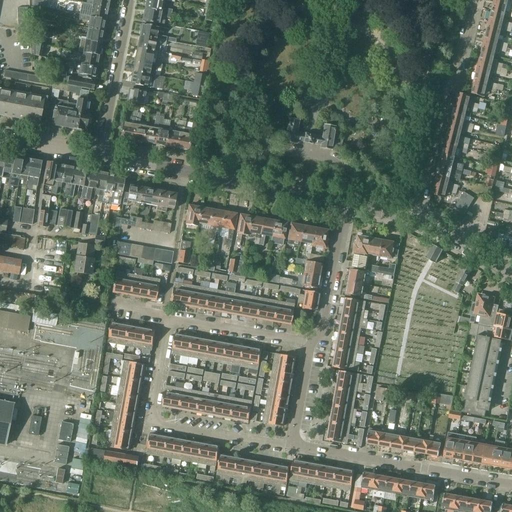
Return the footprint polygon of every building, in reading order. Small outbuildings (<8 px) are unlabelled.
[(87,0),(86,4),(108,8),(109,3),(110,3),(111,0),(87,0)] [(158,0),(146,0),(146,5),(147,5),(146,9),(169,13),(172,14),(172,10),(165,9),(161,9),(163,1),(158,0)] [(511,6),(494,2),(491,12),(505,15),(505,16),(509,17),(510,11),(511,11),(511,6)] [(82,3),(80,15),(87,17),(105,20),(106,16),(108,16),(109,10),(108,9),(108,8),(86,4),(82,3)] [(144,14),(143,20),(144,20),(144,22),(158,25),(160,16),(171,19),(172,14),(169,13),(146,9),(145,14),(144,14)] [(214,10),(206,9),(205,21),(212,22),(214,10)] [(491,12),(489,22),(511,28),(511,23),(507,22),(508,20),(504,19),(505,16),(505,15),(491,12)] [(87,17),(86,20),(90,21),(88,29),(105,33),(106,25),(105,25),(105,20),(87,17)] [(511,28),(489,22),(486,32),(500,36),(501,32),(505,33),(505,31),(511,33),(511,29),(511,28)] [(142,26),(140,32),(142,32),(141,37),(166,42),(175,43),(176,39),(156,35),(158,27),(143,24),(143,26),(142,26)] [(81,36),(81,40),(101,44),(102,39),(104,39),(105,33),(88,29),(87,36),(81,35),(81,36)] [(486,32),(484,42),(507,49),(508,44),(502,43),(503,40),(499,39),(500,36),(486,32)] [(205,33),(203,48),(212,49),(214,35),(205,33)] [(138,41),(137,48),(153,51),(159,52),(160,45),(165,46),(166,42),(141,37),(140,42),(138,41)] [(81,40),(78,52),(84,53),(100,57),(102,49),(100,49),(101,44),(81,40)] [(484,42),(481,53),(495,56),(496,52),(500,53),(500,51),(506,53),(506,52),(507,49),(484,42)] [(44,46),(31,43),(31,55),(41,57),(44,46)] [(137,48),(136,55),(137,55),(136,60),(142,61),(162,65),(163,61),(153,59),(152,59),(153,51),(137,48)] [(192,59),(193,59),(201,60),(203,53),(193,52),(192,59)] [(71,63),(78,65),(81,65),(96,68),(97,63),(99,63),(100,57),(84,53),(81,65),(71,63)] [(481,53),(479,63),(502,69),(503,64),(497,63),(498,61),(494,60),(494,59),(495,56),(481,53)] [(134,65),(133,71),(134,71),(134,72),(149,75),(155,76),(157,68),(161,69),(162,65),(142,61),(136,60),(135,65),(134,65)] [(71,63),(70,67),(70,68),(80,70),(79,77),(94,80),(94,78),(96,79),(97,73),(95,72),(96,68),(81,65),(78,65),(71,63)] [(479,63),(476,73),(490,76),(490,73),(495,74),(495,72),(501,73),(502,69),(479,63)] [(132,77),(130,83),(132,83),(132,85),(146,87),(147,87),(153,88),(155,76),(149,75),(134,72),(133,77),(132,77)] [(476,73),(474,83),(497,89),(498,84),(492,83),(493,81),(489,80),(490,76),(476,73)] [(195,74),(193,83),(204,85),(206,86),(208,76),(195,74)] [(67,85),(81,88),(93,90),(95,82),(69,77),(68,77),(64,76),(63,84),(67,85)] [(190,94),(192,83),(164,78),(162,89),(190,94)] [(66,91),(67,85),(63,84),(54,83),(51,97),(58,99),(59,90),(66,91)] [(204,85),(193,83),(192,83),(190,94),(202,96),(204,85)] [(474,83),(471,94),(484,97),(485,93),(490,94),(490,92),(496,93),(497,89),(474,83)] [(81,90),(81,88),(67,85),(66,91),(76,93),(77,89),(81,90)] [(76,93),(76,96),(80,96),(80,99),(79,99),(78,105),(77,111),(79,111),(76,129),(84,130),(85,127),(86,128),(89,113),(87,113),(88,109),(89,110),(91,102),(89,102),(90,101),(85,100),(87,91),(81,90),(77,89),(76,93)] [(0,114),(40,122),(43,105),(46,106),(48,97),(44,96),(44,99),(0,90),(0,114)] [(128,95),(127,100),(128,101),(128,102),(142,105),(145,94),(130,91),(129,96),(128,95)] [(457,93),(455,103),(478,109),(479,104),(473,103),(474,101),(470,100),(470,96),(461,94),(457,93)] [(57,125),(64,127),(67,109),(68,104),(68,102),(56,100),(55,107),(52,123),(57,124),(57,125)] [(455,103),(452,113),(470,118),(471,113),(471,112),(477,113),(478,109),(455,103)] [(67,109),(64,127),(71,128),(71,127),(74,127),(74,128),(76,129),(79,111),(77,111),(78,105),(74,104),(74,105),(68,104),(67,109)] [(122,130),(120,139),(127,140),(127,139),(133,140),(136,122),(136,120),(138,113),(138,112),(139,106),(134,105),(131,125),(131,126),(123,124),(123,125),(121,125),(120,130),(122,130)] [(452,113),(450,123),(473,129),(474,125),(468,123),(468,121),(469,121),(470,118),(452,113)] [(286,137),(285,142),(295,144),(296,141),(304,142),(304,143),(308,144),(313,145),(313,144),(321,145),(320,148),(331,150),(332,145),(337,146),(338,146),(337,145),(341,146),(343,139),(339,138),(338,143),(332,142),(335,127),(324,125),(322,138),(314,136),(314,135),(310,135),(305,134),(297,133),(300,120),(289,118),(287,131),(281,130),(280,136),(286,137)] [(168,132),(166,147),(172,148),(172,146),(177,147),(182,121),(178,121),(176,126),(175,126),(174,133),(168,132)] [(182,121),(177,147),(183,148),(182,150),(189,151),(190,143),(191,143),(192,137),(191,137),(191,136),(195,137),(196,131),(195,131),(196,124),(193,124),(192,130),(184,129),(185,122),(182,121)] [(136,122),(133,140),(137,140),(137,142),(143,143),(146,128),(139,127),(139,126),(139,122),(136,122)] [(450,123),(447,133),(460,137),(461,133),(465,134),(466,132),(472,134),(473,129),(450,123)] [(146,128),(143,143),(149,144),(149,142),(154,143),(158,125),(154,124),(153,130),(146,128)] [(158,125),(154,143),(160,144),(160,146),(166,147),(168,132),(169,126),(162,124),(162,126),(158,125)] [(507,126),(498,124),(496,135),(504,137),(507,126)] [(447,133),(444,143),(468,149),(469,145),(463,144),(464,141),(459,140),(460,137),(447,133)] [(444,143),(442,154),(455,157),(459,158),(460,155),(461,152),(467,154),(468,149),(444,143)] [(442,154),(439,164),(463,169),(464,165),(458,164),(458,162),(454,161),(454,160),(455,157),(442,154)] [(6,155),(2,178),(6,179),(5,185),(9,186),(10,186),(15,157),(7,155),(6,155)] [(9,186),(8,190),(13,191),(14,186),(18,186),(19,180),(23,158),(15,157),(10,186),(9,186)] [(23,158),(19,180),(23,181),(22,188),(27,189),(32,160),(23,158)] [(32,160),(27,189),(31,190),(32,186),(37,186),(39,178),(42,162),(32,160)] [(43,185),(51,187),(55,165),(47,163),(43,185)] [(52,187),(51,194),(56,195),(57,187),(61,188),(62,184),(65,166),(56,164),(52,187)] [(439,164),(437,174),(450,177),(460,180),(462,174),(470,176),(471,172),(463,169),(439,164)] [(501,164),(499,170),(511,173),(511,168),(505,166),(504,167),(503,165),(501,164)] [(65,166),(62,184),(66,184),(64,196),(68,197),(74,168),(65,166)] [(489,173),(495,175),(497,168),(490,166),(489,173)] [(74,168),(68,197),(73,198),(75,186),(79,187),(82,169),(74,168)] [(82,169),(79,187),(83,187),(81,199),(85,200),(91,171),(82,169)] [(91,171),(85,200),(90,201),(92,189),(96,189),(99,172),(91,171)] [(96,189),(95,195),(98,196),(97,202),(102,203),(108,174),(99,172),(96,189)] [(108,174),(102,203),(110,204),(112,198),(113,193),(116,175),(108,174)] [(437,174),(434,184),(457,190),(458,186),(452,184),(453,182),(449,181),(450,177),(437,174)] [(112,198),(110,204),(118,206),(120,205),(125,177),(116,175),(113,193),(112,198)] [(434,184),(432,195),(445,198),(446,194),(450,195),(450,193),(456,194),(457,190),(434,184)] [(130,185),(127,201),(134,202),(133,207),(137,208),(141,187),(130,185)] [(141,187),(137,208),(143,208),(143,204),(150,205),(153,189),(141,187)] [(153,189),(150,205),(157,207),(156,211),(161,212),(165,191),(153,189)] [(165,191),(161,212),(166,213),(167,208),(173,210),(176,194),(165,191)] [(464,192),(461,197),(471,204),(474,198),(464,192)] [(458,202),(468,209),(471,204),(461,197),(458,202)] [(458,202),(455,207),(465,214),(468,209),(458,202)] [(196,232),(198,223),(201,208),(198,207),(198,206),(191,205),(189,208),(188,208),(187,214),(188,214),(186,224),(184,224),(183,230),(196,232)] [(12,222),(19,223),(21,208),(15,207),(12,222)] [(201,208),(198,223),(205,224),(210,225),(212,210),(207,209),(207,208),(201,207),(201,208)] [(462,219),(465,214),(455,207),(451,212),(462,219)] [(23,209),(21,223),(32,225),(34,210),(23,209)] [(63,227),(66,210),(60,209),(57,226),(63,227)] [(66,210),(63,227),(69,228),(72,211),(66,210)] [(208,236),(207,239),(215,240),(216,232),(220,233),(221,227),(222,227),(224,212),(223,212),(223,211),(219,210),(218,211),(212,210),(210,225),(209,229),(208,236)] [(38,226),(46,228),(48,212),(40,211),(38,226)] [(57,212),(51,211),(48,225),(55,226),(57,212)] [(224,212),(222,227),(229,228),(227,240),(232,241),(234,229),(236,214),(231,213),(231,212),(226,211),(226,212),(224,212)] [(83,213),(76,212),(73,229),(80,230),(83,213)] [(240,214),(235,245),(239,246),(240,242),(242,235),(245,235),(248,236),(251,216),(249,216),(249,217),(247,216),(247,215),(241,214),(240,214)] [(89,224),(89,226),(88,235),(96,236),(99,216),(91,215),(89,224)] [(128,226),(134,227),(135,217),(130,216),(129,220),(122,219),(120,229),(127,230),(128,226)] [(248,236),(248,237),(255,238),(254,244),(258,245),(259,239),(260,235),(263,219),(258,218),(258,217),(251,216),(248,236)] [(142,219),(135,217),(134,227),(146,229),(147,223),(141,222),(142,219)] [(259,239),(258,245),(263,246),(265,236),(272,237),(275,221),(273,221),(273,220),(269,219),(269,220),(263,219),(260,235),(259,239)] [(146,229),(157,232),(159,222),(153,221),(153,224),(147,223),(146,229)] [(272,237),(271,243),(278,245),(283,246),(283,244),(284,239),(287,224),(281,223),(282,221),(277,221),(277,222),(275,221),(272,237)] [(171,224),(159,222),(157,232),(169,234),(171,224)] [(291,225),(287,245),(300,247),(300,243),(303,227),(302,227),(302,225),(298,224),(297,226),(291,225)] [(303,227),(300,243),(307,244),(305,254),(307,259),(309,260),(310,254),(312,246),(315,229),(310,228),(310,227),(305,226),(305,227),(303,227)] [(500,230),(499,234),(511,237),(511,227),(509,227),(508,232),(506,231),(500,230)] [(315,229),(312,246),(326,249),(328,241),(329,241),(329,239),(327,239),(329,230),(324,229),(324,231),(322,230),(322,229),(316,228),(315,229)] [(0,245),(19,249),(19,250),(23,251),(24,245),(26,245),(27,240),(25,240),(25,239),(20,238),(21,237),(0,233),(0,245)] [(511,237),(499,234),(498,239),(504,240),(503,240),(502,246),(511,248),(511,237)] [(349,261),(348,267),(366,270),(367,265),(368,259),(368,256),(368,254),(371,239),(359,237),(357,244),(356,244),(354,253),(352,262),(349,261)] [(103,246),(104,239),(95,238),(94,245),(103,246)] [(371,239),(368,254),(380,256),(383,241),(381,241),(381,240),(377,239),(377,240),(371,239)] [(180,251),(178,263),(187,264),(189,252),(191,242),(181,241),(180,251)] [(383,241),(380,256),(392,259),(395,244),(389,243),(389,241),(385,241),(385,242),(383,241)] [(115,254),(122,256),(124,244),(118,242),(115,254)] [(72,268),(72,272),(91,275),(93,259),(92,259),(94,247),(79,244),(75,269),(72,268)] [(130,245),(124,244),(122,256),(128,257),(130,245)] [(426,258),(433,262),(435,263),(443,250),(433,244),(426,258)] [(128,257),(134,258),(136,246),(130,245),(128,257)] [(134,258),(138,258),(141,259),(143,247),(136,246),(134,258)] [(146,260),(153,261),(155,249),(149,248),(146,260)] [(161,250),(155,249),(153,261),(159,262),(161,250)] [(159,262),(165,263),(167,251),(161,250),(159,262)] [(310,254),(309,260),(323,263),(324,257),(310,254)] [(0,257),(0,271),(19,275),(21,261),(0,257)] [(228,272),(227,275),(230,275),(237,276),(240,277),(241,274),(243,262),(230,259),(228,272)] [(296,259),(295,264),(306,265),(305,274),(319,276),(320,275),(321,275),(321,271),(321,270),(322,264),(307,262),(307,259),(302,260),(296,259)] [(456,283),(452,290),(458,293),(462,286),(463,286),(473,267),(466,263),(465,264),(465,265),(462,263),(459,270),(461,272),(456,282),(456,283)] [(378,267),(377,273),(394,277),(396,265),(390,264),(389,269),(378,267)] [(366,270),(366,272),(377,273),(378,267),(367,265),(366,270)] [(133,276),(130,295),(136,296),(136,297),(138,298),(142,277),(141,277),(143,270),(135,269),(134,276),(133,276)] [(349,275),(348,280),(349,280),(349,282),(363,284),(365,276),(370,276),(376,277),(376,278),(393,281),(394,277),(377,273),(366,272),(351,270),(350,276),(349,275)] [(116,272),(112,292),(119,293),(118,294),(121,294),(125,274),(116,272)] [(150,279),(147,298),(156,300),(160,280),(159,280),(160,274),(152,273),(150,279)] [(292,281),(291,286),(302,288),(303,286),(317,289),(318,283),(319,283),(320,278),(319,278),(319,276),(305,274),(300,273),(298,283),(292,281)] [(125,274),(121,294),(124,295),(124,294),(130,295),(133,276),(125,274)] [(142,277),(138,298),(141,298),(141,297),(147,298),(150,279),(142,277)] [(348,288),(347,294),(361,297),(361,299),(389,304),(390,299),(367,295),(367,293),(362,292),(363,285),(363,284),(349,282),(349,283),(348,283),(347,288),(348,288)] [(174,283),(170,303),(177,304),(176,305),(179,305),(183,284),(174,283)] [(208,289),(205,309),(211,310),(211,311),(213,311),(217,290),(218,284),(210,283),(208,289)] [(183,284),(179,305),(182,306),(182,305),(188,306),(191,286),(183,284)] [(191,286),(188,306),(194,307),(193,308),(196,308),(200,287),(191,286)] [(71,288),(61,287),(60,296),(69,297),(71,288)] [(200,287),(196,308),(199,309),(199,308),(205,309),(208,289),(200,287)] [(225,292),(222,312),(228,313),(228,314),(230,314),(234,294),(235,288),(226,287),(225,292)] [(0,301),(47,308),(49,298),(41,297),(41,296),(0,289),(0,301)] [(217,290),(213,311),(216,312),(216,311),(222,312),(225,292),(217,290)] [(299,296),(298,299),(319,303),(319,300),(318,300),(319,294),(306,291),(305,296),(299,295),(299,296)] [(234,294),(230,314),(233,315),(233,314),(239,315),(243,295),(234,294)] [(473,304),(470,315),(476,317),(476,315),(481,316),(479,324),(489,327),(489,326),(494,327),(497,314),(490,313),(494,299),(485,297),(485,295),(481,294),(481,296),(479,295),(477,305),(473,304)] [(243,295),(239,315),(245,316),(245,317),(247,318),(251,297),(243,295)] [(251,297),(247,318),(250,318),(250,317),(256,318),(260,298),(251,297)] [(260,298),(256,318),(262,319),(262,320),(264,321),(268,300),(260,298)] [(344,305),(344,307),(364,311),(366,302),(346,298),(345,305),(344,305)] [(285,303),(281,324),(284,324),(284,323),(291,325),(295,301),(286,299),(286,303),(285,303)] [(298,299),(297,303),(303,304),(303,309),(316,311),(317,305),(318,305),(319,303),(298,299)] [(268,300),(264,321),(267,321),(267,320),(273,321),(277,301),(268,300)] [(277,301),(273,321),(279,322),(279,323),(281,324),(285,303),(277,301)] [(344,310),(343,316),(367,320),(369,311),(364,311),(344,307),(343,310),(344,310)] [(10,313),(0,311),(0,328),(7,329),(10,313)] [(468,335),(479,337),(500,342),(501,339),(511,341),(511,336),(511,316),(510,316),(511,313),(505,311),(504,315),(498,313),(495,328),(490,327),(470,323),(468,335)] [(341,322),(340,324),(361,328),(366,329),(368,320),(367,320),(343,316),(342,322),(341,322)] [(470,319),(463,317),(462,324),(469,326),(470,319)] [(112,323),(108,343),(117,345),(121,324),(118,323),(118,324),(112,323)] [(121,324),(117,345),(126,346),(129,326),(123,325),(124,324),(121,324)] [(341,327),(340,333),(359,337),(361,328),(340,324),(340,327),(341,327)] [(129,326),(126,346),(134,348),(138,327),(135,326),(135,327),(129,326)] [(138,327),(134,348),(143,349),(146,329),(141,328),(141,327),(138,327)] [(143,349),(142,353),(150,355),(151,351),(152,351),(154,342),(156,331),(146,329),(143,349)] [(338,339),(337,341),(364,346),(365,338),(359,337),(340,333),(339,339),(338,339)] [(176,334),(172,354),(181,356),(185,335),(182,335),(182,336),(176,334)] [(185,335),(181,356),(189,358),(193,338),(187,337),(187,336),(185,335)] [(479,337),(468,387),(466,399),(464,409),(463,413),(485,417),(486,410),(489,411),(490,404),(488,404),(501,342),(500,342),(479,337)] [(193,338),(189,358),(198,359),(202,338),(199,338),(199,339),(193,338)] [(202,338),(198,359),(206,361),(210,341),(204,340),(204,339),(202,338)] [(210,341),(206,361),(215,362),(219,341),(216,341),(216,342),(210,341)] [(219,341),(215,362),(224,364),(227,344),(221,343),(221,342),(219,341)] [(338,344),(337,350),(356,354),(356,353),(364,355),(365,346),(364,346),(337,341),(337,344),(338,344)] [(227,344),(224,364),(232,365),(236,345),(233,344),(233,345),(227,344)] [(232,365),(231,372),(239,374),(241,367),(244,347),(238,346),(239,345),(236,345),(232,365)] [(244,347),(241,367),(249,368),(253,348),(250,347),(250,348),(244,347)] [(249,368),(248,373),(257,375),(262,350),(255,349),(256,348),(253,348),(249,368)] [(335,356),(334,358),(355,362),(356,354),(337,350),(336,356),(335,356)] [(276,354),(274,362),(294,366),(296,357),(288,356),(286,356),(276,354)] [(335,361),(333,367),(340,369),(353,371),(355,362),(334,358),(334,361),(335,361)] [(124,361),(123,370),(144,374),(144,371),(143,371),(144,365),(124,361)] [(274,362),(273,371),(293,374),(294,366),(274,362)] [(123,370),(121,378),(141,382),(142,376),(143,376),(144,374),(123,370)] [(273,371),(271,380),(292,384),(293,378),(294,375),(293,374),(273,371)] [(338,377),(337,380),(358,384),(360,375),(340,371),(339,377),(338,377)] [(121,378),(120,387),(141,391),(141,388),(140,388),(141,382),(121,378)] [(271,380),(269,388),(290,392),(292,384),(271,380)] [(338,383),(337,389),(357,392),(358,384),(337,380),(337,383),(338,383)] [(184,389),(180,409),(186,410),(186,411),(189,411),(192,391),(193,385),(192,383),(187,382),(185,384),(184,389)] [(175,387),(172,408),(174,409),(174,408),(180,409),(184,389),(183,389),(184,384),(176,383),(175,387)] [(166,386),(163,406),(169,407),(169,408),(172,408),(175,387),(166,386)] [(120,387),(118,396),(138,399),(139,393),(140,393),(141,391),(120,387)] [(269,388),(268,397),(289,401),(290,392),(269,388)] [(384,395),(388,396),(389,390),(378,388),(376,400),(383,401),(384,395)] [(335,394),(334,397),(355,401),(357,392),(337,389),(336,394),(335,394)] [(192,391),(189,411),(191,412),(191,411),(197,412),(201,392),(192,391)] [(201,392),(197,412),(203,413),(203,414),(206,415),(209,394),(201,392)] [(209,394),(206,415),(208,415),(208,414),(214,415),(218,395),(209,394)] [(227,397),(223,418),(225,418),(226,417),(231,418),(235,398),(236,395),(230,394),(230,397),(227,397)] [(218,395),(214,415),(220,416),(220,417),(223,418),(227,397),(218,395)] [(453,396),(442,395),(440,404),(452,406),(453,396)] [(118,396),(117,404),(138,408),(138,405),(137,405),(138,399),(118,396)] [(244,400),(240,421),(243,421),(243,420),(249,422),(253,402),(252,402),(253,397),(248,396),(247,401),(244,400)] [(268,397),(266,405),(286,409),(286,410),(287,410),(289,401),(268,397)] [(335,400),(334,406),(353,409),(355,401),(334,397),(334,399),(334,400),(335,400)] [(235,398),(231,418),(237,419),(237,420),(240,421),(244,400),(235,398)] [(0,444),(5,446),(14,404),(0,401),(0,444)] [(117,404),(115,413),(135,416),(136,410),(137,410),(138,408),(117,404)] [(266,405),(265,414),(285,418),(286,410),(286,409),(266,405)] [(332,411),(331,414),(352,418),(353,409),(334,406),(333,412),(332,411)] [(461,420),(462,416),(461,416),(462,413),(459,412),(450,411),(449,418),(461,421),(461,420)] [(111,412),(109,421),(114,421),(135,425),(135,422),(134,422),(135,416),(115,413),(111,412)] [(265,414),(263,423),(273,425),(276,425),(283,427),(285,418),(265,414)] [(332,417),(331,423),(350,426),(352,418),(331,414),(331,417),(332,417)] [(28,434),(28,435),(37,436),(38,436),(41,418),(32,416),(31,416),(28,434)] [(114,421),(112,430),(132,433),(133,427),(134,428),(135,425),(114,421)] [(61,422),(58,440),(70,443),(73,424),(61,422)] [(329,429),(328,431),(349,435),(350,426),(331,423),(329,429)] [(370,429),(367,443),(379,446),(382,431),(370,429)] [(112,430),(111,438),(131,442),(132,439),(131,439),(132,433),(112,430)] [(329,434),(327,440),(347,444),(348,439),(354,440),(355,435),(349,435),(328,431),(328,434),(329,434)] [(382,431),(379,446),(392,448),(395,433),(382,431)] [(395,433),(392,448),(403,450),(405,435),(395,433)] [(447,438),(444,457),(453,459),(458,434),(448,433),(447,438)] [(147,454),(156,456),(160,435),(157,435),(150,434),(147,454)] [(458,434),(453,459),(463,461),(467,436),(458,434)] [(160,435),(156,456),(164,458),(168,437),(162,436),(160,435)] [(405,435),(403,450),(415,452),(418,437),(405,435)] [(429,440),(427,454),(439,457),(442,442),(434,440),(434,437),(430,436),(430,440),(429,440)] [(467,436),(463,461),(472,463),(476,443),(477,438),(467,436)] [(168,437),(164,458),(173,459),(177,438),(174,438),(174,439),(168,437)] [(418,437),(415,452),(427,454),(429,440),(418,437)] [(111,438),(109,447),(129,451),(130,444),(131,445),(131,442),(111,438)] [(177,438),(173,459),(181,461),(185,441),(179,440),(179,439),(177,438)] [(185,441),(181,461),(190,462),(194,441),(191,441),(191,442),(185,441)] [(194,441),(190,462),(198,464),(202,444),(196,443),(196,442),(194,441)] [(495,446),(491,466),(500,468),(504,448),(505,443),(496,441),(495,446)] [(476,443),(472,463),(482,464),(485,444),(476,443)] [(202,444),(198,464),(207,465),(211,444),(208,444),(208,445),(202,444)] [(211,444),(207,465),(216,467),(218,455),(220,447),(213,446),(213,445),(211,444)] [(485,444),(482,464),(491,466),(495,446),(485,444)] [(69,447),(57,445),(53,463),(66,466),(69,447)] [(511,449),(504,448),(500,468),(510,470),(511,459),(511,449)] [(139,457),(106,451),(92,449),(90,459),(138,467),(139,457)] [(221,455),(217,475),(222,476),(221,482),(225,483),(230,456),(227,456),(221,455)] [(230,456),(225,483),(229,484),(230,478),(234,478),(238,458),(232,457),(232,456),(230,456)] [(238,458),(234,478),(239,479),(237,485),(242,486),(247,459),(244,459),(238,458)] [(247,459),(242,486),(246,487),(247,481),(251,482),(255,462),(249,460),(247,459)] [(292,468),(290,480),(293,481),(292,484),(298,485),(303,462),(294,460),(292,468)] [(255,462),(251,482),(256,482),(255,489),(259,489),(264,462),(261,462),(261,463),(255,462)] [(264,462),(259,489),(263,490),(264,484),(269,485),(272,465),(266,464),(267,463),(264,462)] [(298,485),(297,487),(298,487),(307,488),(307,483),(311,463),(309,462),(308,463),(303,462),(298,485)] [(311,463),(307,483),(316,485),(320,465),(314,464),(314,463),(311,463)] [(272,465),(269,485),(273,486),(272,492),(276,493),(281,465),(278,465),(278,466),(272,465)] [(281,465),(276,493),(280,493),(281,487),(286,488),(290,468),(283,467),(284,466),(281,465)] [(320,465),(316,485),(324,487),(328,466),(326,465),(326,466),(320,465)] [(328,466),(324,487),(333,488),(337,468),(331,467),(331,466),(328,466)] [(337,468),(333,488),(341,490),(345,469),(343,469),(337,468)] [(58,469),(56,476),(55,483),(62,485),(65,470),(58,469)] [(345,469),(341,490),(350,492),(354,472),(348,470),(345,469)] [(364,473),(362,489),(374,491),(377,476),(364,473)] [(377,476),(374,491),(386,493),(389,478),(377,476)] [(389,478),(386,493),(398,495),(401,480),(389,478)] [(401,480),(398,495),(409,497),(412,482),(401,480)] [(412,482),(409,497),(421,499),(424,485),(412,482)] [(424,485),(421,499),(433,502),(436,487),(424,485)] [(444,494),(442,509),(448,510),(448,511),(454,511),(457,497),(444,494)] [(457,497),(454,511),(455,511),(457,511),(466,511),(469,499),(457,497)] [(469,499),(466,511),(479,511),(481,501),(469,499)] [(364,510),(366,502),(355,501),(354,508),(364,510)] [(481,501),(479,511),(490,511),(492,503),(481,501)]
